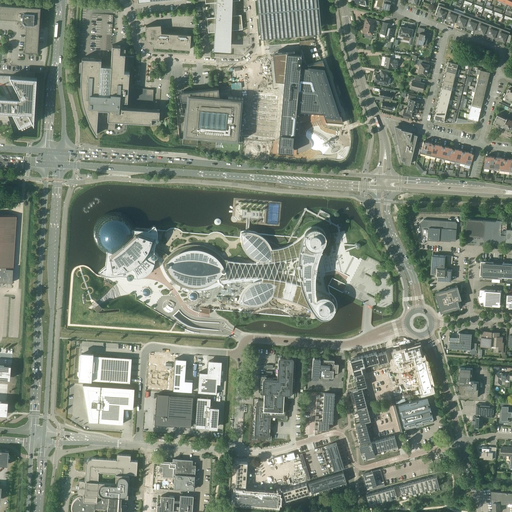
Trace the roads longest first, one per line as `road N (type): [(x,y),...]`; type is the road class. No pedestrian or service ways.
road 1 (secondary): [(61,165),(383,188)]
road 2 (secondary): [(384,177),(63,153)]
road 3 (secondary): [(44,431),(61,165)]
road 4 (secondary): [(46,164),(33,430)]
road 5 (unclassified): [(124,0),(147,55),(235,61),(254,44),(249,0)]
road 6 (unclassified): [(241,354),(149,347),(138,445)]
road 7 (unclassified): [(384,177),(385,137),(361,82),(342,0)]
road 8 (residential): [(479,144),(423,124),(447,29)]
road 9 (unclassified): [(241,354),(247,338),(340,344),(374,337)]
road 10 (secondary): [(383,188),(511,196)]
road 11 (secondary): [(511,188),(384,177)]
